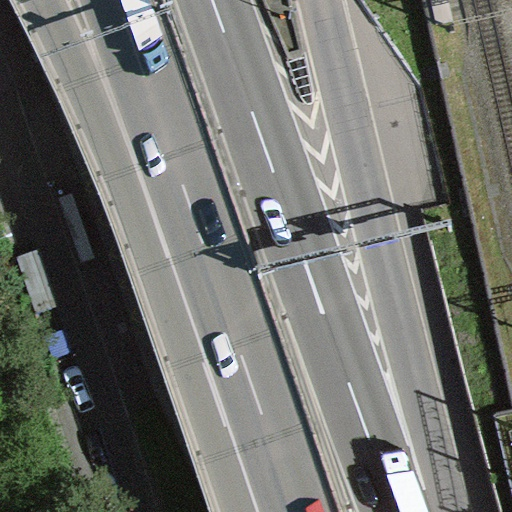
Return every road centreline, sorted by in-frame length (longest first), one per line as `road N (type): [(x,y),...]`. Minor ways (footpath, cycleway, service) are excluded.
road 1 (tertiary): [(40,0),(171,305),(230,511)]
road 2 (motorway): [(398,511),(214,0)]
road 3 (motorway): [(434,511),(323,0)]
road 4 (motorway): [(43,0),(238,398)]
road 5 (residential): [(0,115),(129,511)]
road 6 (motorway): [(117,0),(238,398)]
road 7 (motorway): [(238,398),(277,511)]
